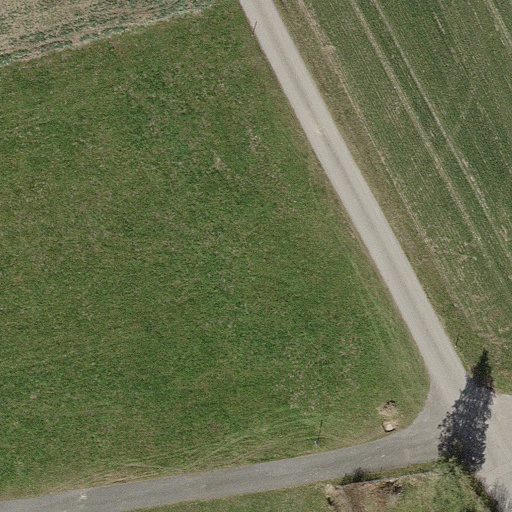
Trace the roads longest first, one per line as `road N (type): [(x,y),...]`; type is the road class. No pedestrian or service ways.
road 1 (residential): [(511,494),(249,0)]
road 2 (track): [(31,511),(314,471),(476,434)]
